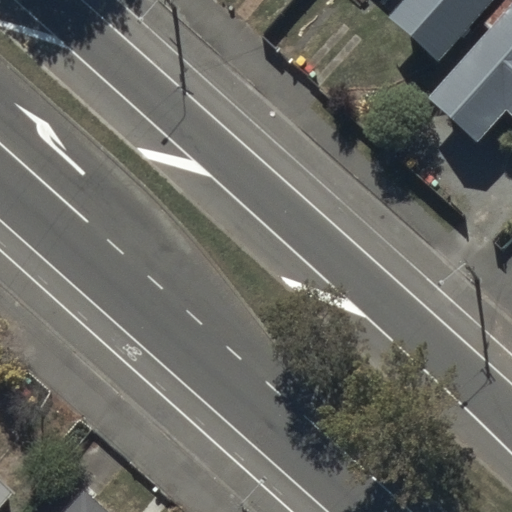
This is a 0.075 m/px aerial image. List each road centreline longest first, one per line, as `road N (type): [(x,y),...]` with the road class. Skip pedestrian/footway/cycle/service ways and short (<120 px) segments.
road 1 (secondary): [(29,0),(511,419)]
road 2 (residential): [(207,366),(136,214),(0,91)]
road 3 (secondary): [(207,366),(0,181)]
road 4 (secondary): [(370,511),(207,366)]
